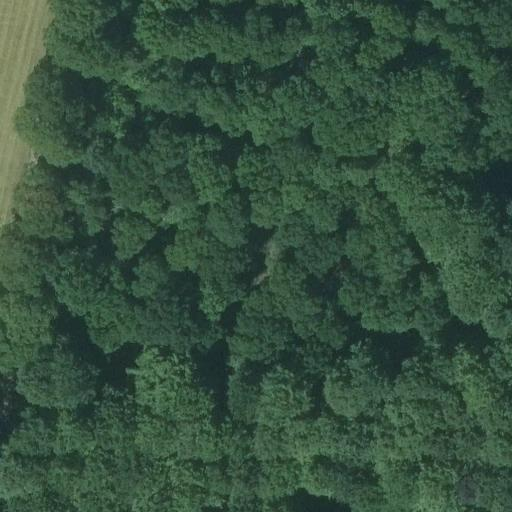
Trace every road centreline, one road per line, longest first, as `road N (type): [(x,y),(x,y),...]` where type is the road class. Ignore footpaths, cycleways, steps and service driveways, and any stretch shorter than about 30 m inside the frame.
road 1 (track): [(511,446),(0,430)]
road 2 (track): [(73,0),(12,300),(0,408)]
